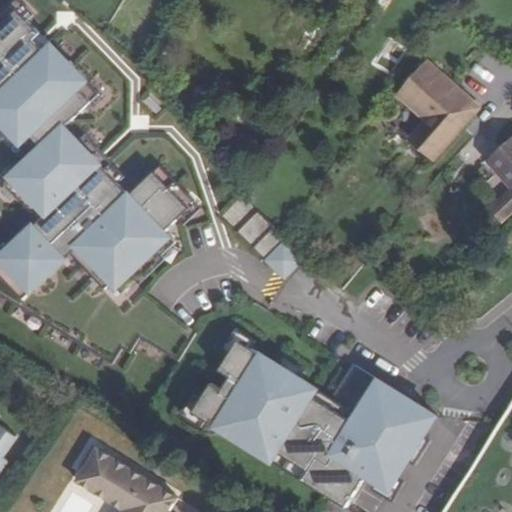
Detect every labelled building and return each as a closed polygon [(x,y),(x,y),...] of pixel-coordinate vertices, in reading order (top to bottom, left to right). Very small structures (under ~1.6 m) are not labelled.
[(0,0),(0,294),(112,362),(123,348),(129,354),(139,338),(177,361),(185,348),(147,325),(209,208),(285,282),(308,260),(281,235),(227,180),(167,95),(72,0),(0,0)] [(477,107),(426,62),(397,94),(426,119),(410,138),(433,158),(477,107)] [(498,180),(511,166),(511,137),(483,164),(494,176),(498,180)] [(509,192),(496,203),(487,212),(498,224),(511,211),(511,166),(498,180),(509,192)] [(486,193),(498,180),(494,176),(481,188),(486,193)] [(509,192),(498,180),(486,193),(496,203),(509,192)] [(211,382),(192,413),(255,452),(262,441),(312,473),(306,483),(347,509),(367,478),(391,492),(434,424),(349,371),(330,404),(325,411),(311,402),(316,395),(238,340),(220,369),(231,376),(223,389),(211,382)] [(330,404),(316,395),(311,402),(325,411),(330,404)] [(88,417),(80,412),(74,419),(82,424),(88,417)] [(0,472),(7,463),(2,460),(16,438),(0,427),(0,472)] [(178,511),(189,495),(90,438),(69,476),(127,509),(125,511),(178,511)] [(262,441),(255,452),(306,483),(312,473),(262,441)]
